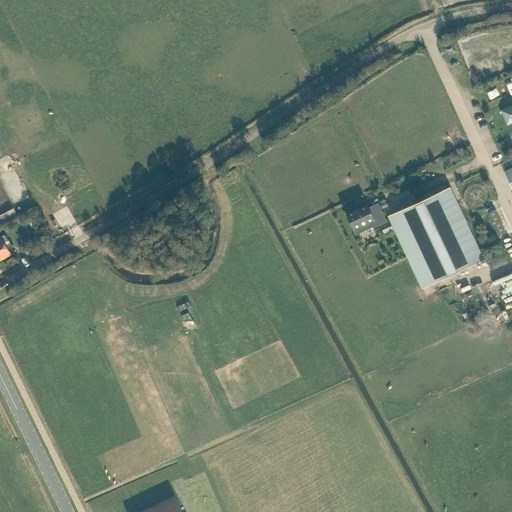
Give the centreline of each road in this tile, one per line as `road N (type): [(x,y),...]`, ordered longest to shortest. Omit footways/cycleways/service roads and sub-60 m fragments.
road 1 (unclassified): [(511,5),(410,32),(206,165),(0,285)]
road 2 (tertiary): [(0,374),(66,511)]
